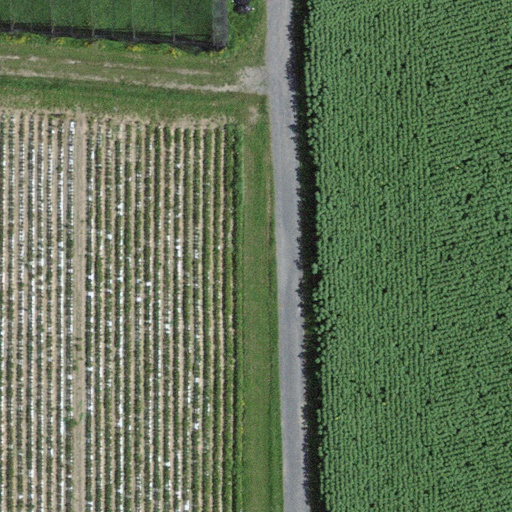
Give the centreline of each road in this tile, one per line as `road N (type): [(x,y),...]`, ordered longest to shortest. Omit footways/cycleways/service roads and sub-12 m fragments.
road 1 (track): [(287,511),(269,0)]
road 2 (track): [(271,79),(0,54)]
